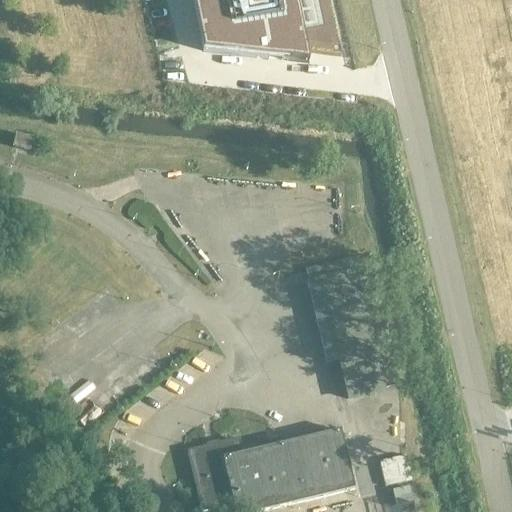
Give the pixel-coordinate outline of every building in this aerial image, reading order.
[(190,0),(202,52),(285,61),(285,62),(287,62),(287,61),(307,64),(305,53),(340,57),(327,0),(190,0)] [(31,140),(16,136),(13,149),(29,153),(31,140)] [(315,268),(319,282),(306,285),(325,365),(338,361),(347,400),(399,388),(366,257),(315,268)] [(200,511),(205,511),(232,506),(232,511),(266,511),(353,492),(339,431),(258,451),(257,447),(241,452),(238,440),(186,452),(200,511)] [(400,455),(380,460),(386,485),(406,480),(400,455)] [(393,507),(393,511),(415,511),(412,486),(393,488),(396,507),(393,507)]
